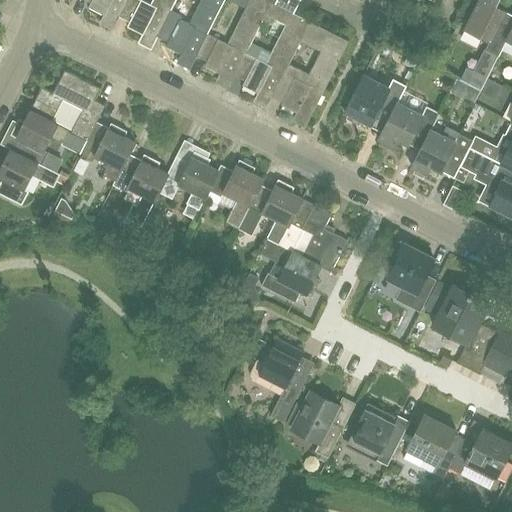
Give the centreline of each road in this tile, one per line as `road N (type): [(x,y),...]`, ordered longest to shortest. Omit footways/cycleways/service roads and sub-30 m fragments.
road 1 (residential): [(511,260),(37,25)]
road 2 (residential): [(511,414),(324,319),(348,271)]
road 3 (residential): [(452,0),(442,20),(400,26),(347,0)]
